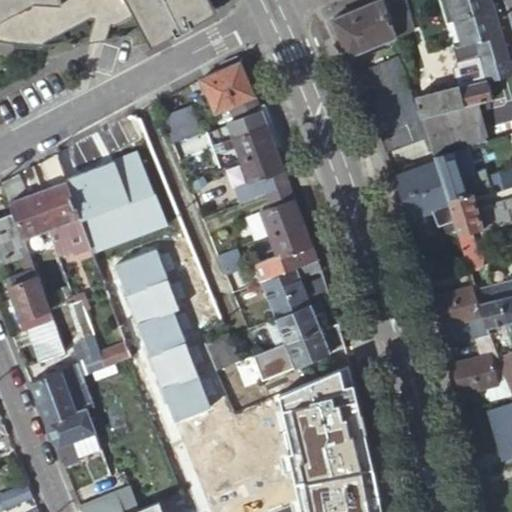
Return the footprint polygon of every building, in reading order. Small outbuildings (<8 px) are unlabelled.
[(176,34),(193,26),(190,22),(215,9),(210,0),(0,0),(0,39),(5,41),(13,42),(20,42),(27,43),(37,44),(44,44),(43,41),(88,17),(94,19),(90,32),(105,37),(109,23),(115,25),(134,14),(149,44),(174,30),(176,34)] [(347,56),(398,35),(386,0),(385,0),(381,0),(332,18),(347,56)] [(398,35),(399,36),(417,30),(406,0),(386,0),(398,35)] [(482,65),(485,75),(510,69),(499,37),(496,28),(494,23),(493,19),(486,0),(449,0),(460,39),(452,41),(453,45),(475,39),(482,65)] [(460,71),(482,65),(475,39),(453,45),(452,45),(460,71)] [(395,58),(355,74),(362,93),(404,76),(395,58)] [(240,62),(201,80),(219,125),(261,109),(251,86),(240,62)] [(485,75),(415,94),(414,95),(420,118),(491,98),(485,75)] [(404,76),(362,93),(367,104),(379,133),(407,123),(420,118),(404,76)] [(421,119),(426,137),(430,149),(486,134),(477,103),(421,119)] [(189,106),(159,117),(170,143),(200,132),(189,106)] [(219,167),(241,159),(275,146),(272,139),(270,140),(264,123),(266,123),(261,109),(219,125),(205,130),(219,167)] [(140,119),(130,115),(119,120),(160,220),(158,221),(156,226),(174,272),(181,274),(200,266),(140,119)] [(414,142),(426,137),(421,119),(420,118),(407,123),(407,124),(414,142)] [(407,123),(379,133),(379,135),(407,124),(407,123)] [(407,124),(379,135),(387,153),(414,142),(407,124)] [(487,139),(486,134),(430,149),(431,155),(451,149),(487,139)] [(70,195),(96,185),(80,141),(55,154),(70,195)] [(468,145),(452,150),(459,176),(473,172),(474,167),(468,145)] [(265,193),(289,184),(284,169),(282,170),(276,154),(278,153),(275,146),(241,159),(249,181),(234,187),(240,201),(254,196),(255,196),(265,193)] [(452,150),(451,149),(431,155),(435,167),(445,197),(465,192),(459,176),(452,150)] [(70,195),(55,154),(40,162),(48,186),(41,189),(48,207),(40,210),(46,227),(56,252),(61,250),(63,257),(75,252),(73,246),(87,240),(70,195)] [(419,167),(396,176),(409,214),(431,206),(438,224),(442,223),(452,219),(451,216),(445,197),(435,167),(421,172),(419,167)] [(504,182),(511,179),(511,169),(511,168),(499,171),(501,177),(494,178),(496,184),(504,182)] [(1,182),(15,215),(24,235),(46,227),(40,210),(48,207),(41,189),(27,194),(19,172),(1,182)] [(265,193),(270,208),(293,199),(295,199),(289,184),(265,193)] [(87,240),(117,320),(143,309),(96,185),(70,195),(87,240)] [(476,207),(471,191),(465,192),(445,197),(451,216),(476,209),(476,207)] [(511,221),(511,198),(506,198),(491,203),(497,225),(501,224),(511,221)] [(260,211),(269,234),(303,221),(301,214),(298,215),(293,199),(270,208),(260,211)] [(491,203),(476,207),(476,209),(482,228),(497,225),(491,203)] [(454,225),(457,234),(468,231),(482,228),(476,209),(451,216),(452,219),(454,225)] [(253,240),(269,234),(260,211),(245,217),(253,240)] [(24,235),(15,215),(0,219),(0,265),(20,258),(31,255),(24,235)] [(452,219),(442,223),(444,229),(454,225),(452,219)] [(260,278),(317,258),(312,244),(310,245),(304,229),(306,228),(303,221),(269,234),(275,252),(254,260),(260,278)] [(468,231),(457,234),(464,256),(473,254),(468,231)] [(236,247),(218,253),(225,271),(242,264),(236,247)] [(473,254),(464,256),(471,280),(485,276),(479,252),(473,254)] [(20,258),(25,273),(36,269),(31,255),(20,258)] [(300,275),(321,267),(317,258),(260,278),(274,317),(310,303),(303,283),(300,275)] [(236,279),(242,264),(225,271),(230,282),(236,279)] [(207,283),(200,266),(181,274),(174,272),(183,293),(207,283)] [(37,273),(36,269),(25,273),(17,276),(19,280),(37,273)] [(506,322),(511,338),(511,278),(509,280),(506,272),(499,274),(500,278),(499,279),(500,282),(494,284),(506,322)] [(48,305),(37,273),(19,280),(8,284),(24,329),(27,328),(38,360),(65,352),(48,305)] [(310,303),(329,296),(326,286),(323,276),(303,283),(310,303)] [(197,325),(220,316),(207,283),(183,293),(174,297),(187,329),(197,325)] [(474,289),(487,327),(506,322),(494,284),(474,289)] [(473,285),(434,296),(438,311),(440,317),(441,322),(447,343),(475,336),(488,332),(487,327),(474,289),(473,285)] [(84,290),(72,295),(74,300),(81,298),(84,307),(90,305),(84,290)] [(129,352),(187,329),(174,297),(143,309),(117,320),(124,339),(129,352)] [(81,298),(74,300),(70,302),(77,320),(88,316),(84,307),(81,298)] [(284,341),(320,327),(310,303),(274,317),(284,341)] [(77,320),(83,336),(94,332),(88,316),(77,320)] [(260,378),(344,346),(342,341),(337,324),(320,330),(320,327),(284,341),(250,353),(260,378)] [(208,352),(213,367),(237,358),(228,334),(226,329),(202,338),(208,352)] [(85,368),(102,362),(97,349),(100,348),(94,332),(83,336),(69,341),(72,349),(75,357),(81,355),(83,363),(85,368)] [(456,381),(458,393),(486,386),(489,401),(511,395),(511,392),(499,358),(496,351),(488,332),(475,336),(480,354),(451,361),(456,381)] [(102,362),(123,355),(129,352),(124,339),(100,348),(97,349),(102,362)] [(511,392),(511,353),(499,358),(511,392)] [(75,357),(76,361),(78,365),(83,363),(81,355),(75,357)] [(76,361),(69,363),(73,373),(80,370),(78,365),(76,361)] [(37,401),(77,386),(76,382),(73,373),(69,363),(28,379),(37,401)] [(76,382),(83,379),(80,370),(73,373),(76,382)] [(77,386),(84,405),(91,402),(83,379),(76,382),(77,386)] [(45,420),(84,405),(77,386),(37,401),(45,420)] [(511,402),(489,409),(500,448),(511,444),(511,402)] [(45,420),(63,464),(77,458),(76,455),(98,446),(84,405),(45,420)] [(211,511),(261,511),(227,429),(185,447),(211,511)] [(511,444),(500,448),(502,456),(511,452),(511,444)] [(26,482),(0,493),(0,502),(3,510),(32,497),(26,482)] [(121,511),(128,511),(135,509),(125,486),(114,491),(121,511)] [(79,505),(81,511),(121,511),(114,491),(79,505)]
